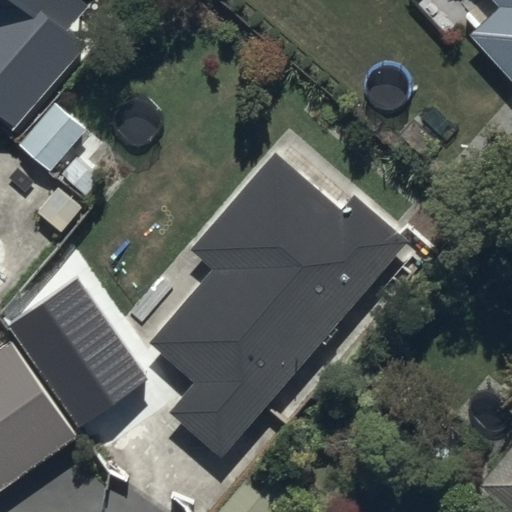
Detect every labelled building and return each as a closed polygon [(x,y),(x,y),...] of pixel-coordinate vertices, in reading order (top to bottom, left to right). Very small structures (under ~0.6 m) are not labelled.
[(315,62),(349,20),(324,0),(275,0),(261,18),(315,62)] [(511,0),(484,0),(468,17),(511,61),(511,0)] [(220,440),(402,226),(350,182),(340,195),(271,137),(190,233),(214,253),(150,328),(193,364),(167,395),(220,440)] [(36,195),(58,218),(100,168),(76,147),(36,195)] [(11,327),(0,334),(0,474),(77,420),(11,327)] [(75,415),(100,438),(141,394),(101,360),(77,388),(91,399),(75,415)] [(511,445),(486,477),(511,498),(511,445)] [(259,447),(203,511),(265,511),(295,481),(259,447)]
